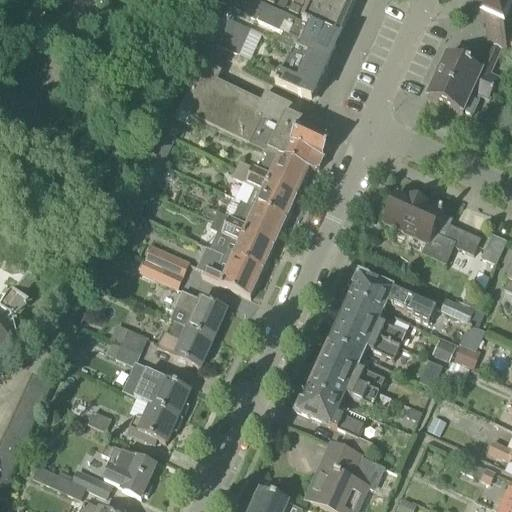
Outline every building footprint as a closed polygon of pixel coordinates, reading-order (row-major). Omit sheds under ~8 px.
[(229,23),(251,34),(292,52),(326,68),(338,42),(302,25),(248,0),(225,0),(217,18),(229,23)] [(287,0),(280,0),(277,9),(284,12),(289,1),(287,0)] [(338,42),(356,3),(349,0),(308,0),(313,2),(302,25),(338,42)] [(511,0),(508,0),(495,29),(492,28),(485,42),(488,43),(486,46),(493,49),(481,75),(447,59),(427,102),(463,118),(464,116),(472,119),(478,105),(471,102),(474,97),(489,104),(499,83),(490,79),(501,53),(507,56),(509,51),(511,52),(511,0)] [(292,7),(288,14),(298,18),(301,11),(292,7)] [(251,34),(229,23),(217,49),(240,59),(251,34)] [(196,30),(195,33),(193,39),(205,44),(209,36),(196,30)] [(275,89),(310,105),(326,68),(292,52),(280,78),(275,89)] [(301,113),(243,86),(239,94),(218,85),(222,75),(202,66),(179,115),(194,122),(269,157),(270,156),(310,174),(314,176),(319,174),(330,150),(328,145),(300,132),(303,125),(294,121),(298,113),(300,114),(301,113)] [(171,128),(167,138),(176,142),(180,132),(171,128)] [(175,144),(166,140),(160,153),(169,157),(175,144)] [(261,175),(252,171),(240,166),(237,173),(297,202),(300,195),(310,174),(270,156),(269,157),(261,175)] [(160,169),(154,166),(148,181),(153,183),(158,186),(165,171),(163,170),(160,169)] [(249,206),(287,224),(297,202),(237,173),(233,181),(255,192),(249,206)] [(154,201),(155,199),(153,199),(142,194),(137,204),(145,206),(154,201)] [(422,259),(445,269),(454,251),(473,260),(481,244),(440,226),(445,215),(441,213),(439,218),(432,214),(432,212),(407,200),(406,203),(399,199),(401,195),(398,194),(382,230),(384,231),(386,227),(428,246),(422,259)] [(214,224),(274,252),(287,224),(249,206),(248,209),(241,206),(233,222),(206,211),(203,218),(214,224)] [(135,207),(133,207),(132,216),(143,217),(144,208),(135,207)] [(141,231),(145,223),(131,216),(125,230),(133,234),(141,231)] [(263,276),(274,252),(214,224),(211,233),(217,236),(210,252),(223,257),(263,276)] [(496,269),(498,266),(507,246),(492,239),(482,263),(496,269)] [(145,265),(163,273),(183,282),(189,268),(151,251),(145,265)] [(202,281),(251,303),(263,276),(223,257),(215,276),(206,272),(202,281)] [(158,286),(177,294),(183,282),(163,273),(158,286)] [(9,325),(30,308),(23,303),(26,300),(27,294),(36,283),(29,278),(1,316),(2,320),(3,321),(5,320),(9,325)] [(436,313),(360,278),(349,301),(383,317),(387,308),(412,320),(429,328),(436,313)] [(213,344),(226,315),(201,303),(201,304),(183,296),(176,311),(191,318),(185,331),(213,344)] [(339,324),(399,352),(405,339),(378,326),(383,317),(349,301),(339,324)] [(494,305),(484,301),(480,309),(478,309),(475,315),(476,315),(487,320),(494,305)] [(459,311),(475,318),(476,315),(475,315),(478,309),(463,302),(460,310),(459,311)] [(470,330),(475,318),(459,311),(460,310),(448,305),(442,318),(470,330)] [(213,344),(185,331),(170,324),(157,352),(176,360),(175,361),(200,373),(213,344)] [(328,347),(362,362),(366,352),(393,364),(399,352),(339,324),(328,347)] [(141,359),(148,343),(129,335),(122,350),(141,359)] [(0,361),(12,352),(0,337),(0,361)] [(440,344),(432,359),(449,367),(456,351),(440,344)] [(318,370),(378,397),(384,385),(357,372),(362,362),(328,347),(318,370)] [(481,358),(475,355),(462,349),(454,366),(473,374),(481,358)] [(116,364),(135,372),(141,359),(122,350),(116,364)] [(441,371),(430,366),(426,377),(437,382),(441,371)] [(307,393),(341,409),(346,398),(372,411),(378,397),(318,370),(307,393)] [(184,408),(190,395),(173,386),(175,382),(157,373),(150,388),(141,384),(133,401),(151,410),(183,424),(189,410),(184,408),(189,410),(184,408)] [(0,503),(52,390),(34,382),(0,455),(0,503)] [(367,421),(341,409),(307,393),(297,416),(346,438),(339,453),(364,464),(371,449),(357,442),(367,421)] [(128,437),(155,449),(158,444),(166,448),(172,435),(177,437),(183,424),(151,410),(146,422),(135,421),(128,437)] [(422,417),(410,412),(406,421),(418,426),(422,417)] [(106,437),(112,424),(93,417),(88,429),(106,437)] [(446,427),(433,421),(427,435),(439,441),(446,427)] [(511,465),(511,464),(511,455),(492,447),(488,457),(510,467),(511,465)] [(102,459),(110,463),(107,471),(109,472),(104,484),(123,492),(122,494),(141,503),(143,499),(147,501),(152,490),(148,488),(156,471),(133,460),(132,461),(107,449),(102,459)] [(385,474),(377,470),(364,464),(339,453),(332,449),(306,504),(323,511),(357,511),(367,492),(375,496),(385,474)] [(490,489),(495,478),(465,464),(460,475),(490,489)] [(81,505),(85,494),(87,495),(88,494),(71,486),(72,486),(39,471),(33,485),(81,505)] [(106,504),(113,490),(77,474),(72,486),(71,486),(88,494),(87,495),(106,504)] [(511,511),(511,494),(510,494),(509,495),(502,492),(492,511),(511,511)] [(296,511),(260,495),(252,511),(296,511)] [(415,511),(416,509),(403,503),(398,511),(415,511)]
